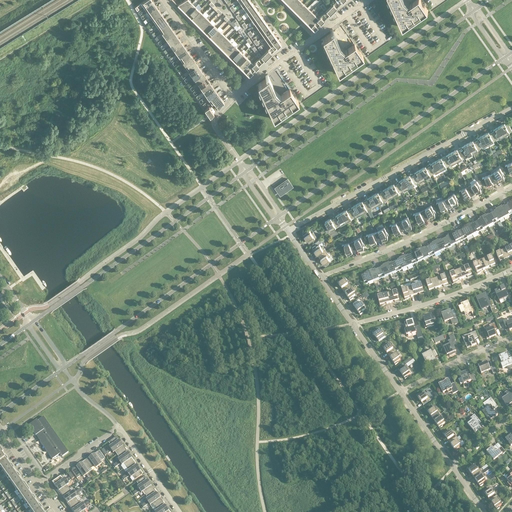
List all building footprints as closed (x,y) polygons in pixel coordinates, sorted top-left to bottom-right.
[(192,3),(188,0),(185,0),(177,5),(184,11),(192,3)] [(300,1),(299,0),(293,0),(289,5),(292,9),(300,1)] [(406,0),(391,0),(404,27),(429,10),(422,0),(416,0),(411,4),(406,0)] [(156,5),(153,1),(144,8),(147,12),(156,5)] [(304,4),(300,1),(292,9),(296,12),(304,4)] [(340,5),(336,1),(329,7),(333,11),(340,5)] [(254,6),(251,2),(243,7),(246,12),(254,6)] [(195,7),(192,3),(184,11),(187,15),(195,7)] [(308,8),(304,4),(296,12),(299,16),(308,8)] [(159,10),(156,5),(147,12),(150,16),(159,10)] [(257,10),(254,6),(246,12),(249,16),(257,10)] [(199,10),(195,7),(187,15),(191,18),(199,10)] [(333,11),(329,7),(323,14),(327,18),(333,11)] [(311,11),(308,8),(299,16),(303,20),(311,11)] [(162,14),(159,10),(150,16),(153,20),(162,14)] [(203,14),(199,10),(191,18),(194,22),(203,14)] [(260,14),(257,10),(249,16),(252,20),(260,14)] [(315,15),(311,11),(303,20),(307,23),(315,15)] [(165,18),(162,14),(153,20),(156,24),(165,18)] [(206,17),(203,14),(194,22),(198,26),(206,17)] [(263,18),(260,14),(252,20),(255,24),(263,18)] [(327,18),(323,14),(318,18),(318,19),(317,20),(321,24),(327,18)] [(318,19),(318,18),(315,15),(307,23),(310,27),(317,20),(318,19)] [(210,21),(206,17),(198,26),(202,29),(210,21)] [(168,22),(165,18),(156,24),(159,28),(168,22)] [(266,23),(263,18),(255,24),(258,28),(266,23)] [(321,24),(317,20),(310,27),(314,30),(321,24)] [(213,25),(210,21),(202,29),(205,33),(213,25)] [(171,26),(168,22),(159,28),(162,33),(171,26)] [(269,27),(266,23),(258,28),(261,33),(269,27)] [(217,28),(213,25),(205,33),(209,36),(217,28)] [(174,30),(171,26),(162,33),(165,37),(174,30)] [(272,31),(269,27),(261,33),(264,37),(272,31)] [(221,32),(217,28),(209,36),(213,40),(221,32)] [(177,35),(174,30),(165,37),(168,41),(177,35)] [(275,35),(272,31),(264,37),(267,41),(275,35)] [(340,45),(333,31),(322,39),(338,73),(363,56),(354,43),(345,50),(340,45)] [(224,35),(221,32),(213,40),(216,44),(224,35)] [(180,39),(177,35),(168,41),(171,45),(180,39)] [(228,39),(224,35),(216,44),(220,47),(228,39)] [(278,39),(275,35),(267,41),(271,47),(275,42),(275,41),(278,39)] [(183,43),(180,39),(171,45),(173,49),(183,43)] [(232,43),(228,39),(220,47),(224,51),(232,43)] [(281,44),(278,39),(275,41),(275,42),(271,47),(275,50),(281,44)] [(185,47),(183,43),(173,49),(176,54),(185,47)] [(235,46),(232,43),(224,51),(227,54),(235,46)] [(239,50),(235,46),(227,54),(231,58),(239,50)] [(188,51),(185,47),(176,54),(179,58),(188,51)] [(271,47),(264,53),(268,57),(275,50),(271,47)] [(243,53),(239,50),(231,58),(234,62),(243,53)] [(191,56),(188,51),(179,58),(182,62),(191,56)] [(246,57),(243,53),(234,62),(238,65),(246,57)] [(268,57),(264,53),(258,59),(262,63),(268,57)] [(194,60),(191,56),(182,62),(185,66),(194,60)] [(250,61),(246,57),(238,65),(242,69),(250,61)] [(262,63),(258,59),(253,64),(252,66),(256,70),(262,63)] [(197,64),(194,60),(185,66),(188,70),(197,64)] [(253,64),(250,61),(242,69),(245,72),(252,66),(253,64)] [(200,68),(197,64),(188,70),(191,75),(200,68)] [(256,70),(252,66),(245,72),(249,76),(256,70)] [(203,72),(200,68),(191,75),(194,79),(203,72)] [(206,77),(203,72),(194,79),(197,83),(206,77)] [(209,81),(206,77),(197,83),(200,87),(209,81)] [(275,91),(269,77),(258,85),(273,119),(298,101),(289,89),(280,95),(275,91)] [(212,85),(209,81),(200,87),(203,91),(212,85)] [(215,89),(212,85),(203,91),(206,95),(215,89)] [(218,93),(215,89),(206,95),(209,100),(218,93)] [(221,97),(218,93),(209,100),(212,104),(221,97)] [(224,102),(221,97),(212,104),(210,105),(215,111),(218,109),(224,102)] [(215,111),(210,105),(204,109),(210,117),(214,113),(213,112),(215,111)] [(502,124),(499,126),(504,136),(510,133),(509,131),(511,130),(511,131),(511,130),(508,124),(505,125),(505,124),(503,125),(502,124)] [(504,136),(499,126),(496,128),(496,129),(494,130),(494,131),(492,132),(496,140),(496,138),(498,137),(499,139),(504,136)] [(496,140),(492,132),(490,134),(489,133),(487,134),(487,133),(483,135),(488,144),(494,141),(493,140),(495,138),(496,140)] [(488,144),(483,135),(480,137),(480,138),(478,139),(479,140),(476,141),(480,149),(481,148),(480,147),(482,146),(483,147),(488,144)] [(480,149),(476,141),(474,142),(473,141),(471,143),(471,142),(467,143),(473,153),(478,150),(477,148),(479,147),(480,149)] [(473,153),(467,143),(464,145),(464,146),(462,147),(463,148),(460,150),(465,157),(464,156),(466,154),(467,156),(473,153)] [(465,157),(460,150),(458,151),(457,150),(455,151),(455,150),(452,152),(457,162),(462,159),(461,157),(464,156),(464,157),(465,157)] [(457,162),(452,152),(448,154),(449,155),(447,156),(447,157),(445,158),(449,166),(448,164),(450,163),(451,165),(457,162)] [(449,166),(445,158),(442,160),(442,159),(440,160),(439,159),(436,161),(441,170),(446,167),(445,166),(448,164),(449,166)] [(441,170),(436,161),(432,163),(433,163),(431,165),(429,167),(433,174),(432,173),(435,172),(436,173),(441,170)] [(433,174),(429,167),(426,168),(426,167),(424,168),(423,168),(420,169),(425,179),(431,176),(430,174),(432,173),(433,175),(433,174)] [(494,172),(492,174),(496,182),(499,181),(504,179),(504,177),(504,176),(505,175),(504,175),(504,174),(503,173),(502,172),(501,171),(501,170),(501,169),(500,168),(494,172)] [(425,179),(420,169),(417,171),(417,172),(415,173),(416,174),(413,175),(417,183),(417,181),(419,180),(420,182),(425,179)] [(496,182),(492,174),(489,175),(482,178),(483,179),(483,180),(484,181),(485,182),(485,183),(485,184),(486,185),(486,186),(487,185),(488,186),(489,187),(494,184),(496,182)] [(417,183),(413,175),(411,177),(410,176),(408,177),(408,176),(404,178),(409,187),(415,185),(414,183),(416,182),(417,183)] [(409,187),(404,178),(401,180),(401,181),(399,182),(400,183),(397,184),(401,192),(402,192),(401,190),(403,189),(404,190),(409,187)] [(277,186),(276,187),(280,193),(292,185),(287,179),(286,180),(277,186)] [(448,179),(439,184),(441,188),(451,183),(448,179)] [(471,185),(468,186),(473,195),(476,193),(476,194),(481,192),(481,190),(480,189),(482,188),(481,187),(480,186),(479,185),(479,184),(478,183),(477,182),(477,180),(471,185)] [(401,192),(397,184),(395,185),(394,185),(392,186),(392,185),(388,187),(394,196),(399,193),(398,192),(400,190),(401,192)] [(473,195),(468,186),(466,188),(459,190),(460,191),(460,192),(461,193),(462,194),(462,195),(462,196),(462,197),(463,198),(464,198),(465,199),(466,200),(471,197),(471,196),(473,195)] [(394,196),(388,187),(385,189),(383,190),(384,191),(381,193),(386,200),(385,199),(387,197),(388,199),(394,196)] [(386,200),(381,193),(379,194),(378,193),(376,194),(376,193),(373,195),(378,205),(383,202),(382,200),(385,199),(385,200),(386,200)] [(448,197),(446,199),(450,207),(453,206),(458,204),(458,203),(458,201),(459,201),(458,200),(458,199),(457,198),(456,197),(456,196),(455,195),(454,194),(454,193),(448,197)] [(378,205),(373,195),(369,197),(370,198),(368,199),(368,200),(366,201),(370,209),(369,207),(371,206),(372,208),(378,205)] [(450,207),(446,199),(443,200),(436,202),(437,204),(438,205),(438,206),(439,207),(439,208),(439,209),(439,210),(440,211),(441,210),(442,211),(443,212),(448,209),(450,207)] [(370,209),(366,201),(363,203),(363,202),(361,203),(360,202),(357,204),(362,213),(367,210),(366,209),(369,208),(370,209)] [(362,213),(357,204),(353,206),(354,207),(352,208),(352,209),(350,210),(354,218),(353,216),(356,215),(357,216),(362,213)] [(425,209),(423,211),(427,219),(430,218),(435,216),(435,215),(434,213),(436,213),(435,212),(435,211),(434,211),(434,210),(433,210),(432,208),(432,206),(431,205),(425,209)] [(511,214),(507,206),(505,207),(504,207),(502,208),(502,207),(499,209),(504,218),(511,214)] [(504,218),(499,209),(495,211),(496,211),(494,212),(494,213),(492,215),(496,223),(504,218)] [(354,218),(350,210),(347,211),(347,210),(345,212),(344,211),(341,213),(346,222),(352,219),(351,217),(353,216),(354,218)] [(427,219),(423,211),(420,212),(413,214),(413,215),(414,216),(415,217),(415,218),(415,219),(416,220),(416,221),(416,222),(418,222),(419,223),(420,224),(424,221),(427,219)] [(346,222),(341,213),(338,214),(338,215),(336,216),(337,217),(334,219),(338,226),(338,225),(340,223),(341,225),(346,222)] [(496,223),(492,215),(489,216),(488,215),(486,216),(483,217),(488,227),(496,223)] [(402,220),(399,222),(403,231),(406,229),(412,228),(411,226),(411,225),(412,224),(412,223),(411,222),(410,221),(409,219),(408,218),(408,216),(402,220)] [(488,227),(483,217),(480,219),(480,220),(478,221),(478,222),(476,223),(480,231),(488,227)] [(338,226),(334,219),(332,220),(331,219),(329,220),(329,219),(325,221),(328,226),(327,226),(327,227),(327,228),(327,229),(325,230),(327,233),(336,228),(335,226),(337,225),(338,226)] [(403,231),(399,222),(397,223),(396,223),(390,225),(390,226),(391,227),(391,228),(392,229),(392,230),(392,231),(392,232),(393,233),(394,233),(395,233),(396,235),(401,232),(403,231)] [(480,231),(476,223),(473,225),(473,224),(471,225),(470,224),(467,226),(472,236),(480,231)] [(472,236),(467,226),(464,228),(462,230),(463,230),(460,232),(464,240),(472,236)] [(378,231),(376,232),(379,241),(382,240),(388,239),(388,237),(387,236),(388,235),(388,234),(388,233),(387,233),(386,232),(386,231),(385,229),(385,228),(384,227),(378,231)] [(302,233),(309,243),(317,237),(313,232),(311,233),(309,230),(306,232),(305,231),(302,233)] [(379,241),(376,232),(373,233),(366,235),(366,236),(367,237),(367,238),(368,239),(368,240),(368,241),(369,243),(370,243),(371,244),(372,245),(377,242),(379,241)] [(464,240),(460,232),(457,233),(457,232),(455,233),(454,233),(451,234),(456,244),(464,240)] [(456,244),(451,234),(448,236),(448,237),(446,238),(447,239),(444,240),(448,248),(456,244)] [(354,241),(352,242),(355,251),(358,250),(364,249),(363,247),(363,246),(364,245),(364,244),(363,243),(363,242),(362,242),(362,241),(361,239),(361,238),(361,237),(354,241)] [(448,248),(444,240),(441,241),(441,240),(439,241),(438,241),(435,242),(440,252),(448,248)] [(355,251),(352,242),(349,243),(342,244),(342,245),(343,247),(343,248),(344,249),(344,250),(344,251),(344,252),(345,253),(346,253),(347,254),(348,255),(353,252),(352,252),(355,251)] [(440,252),(435,242),(432,244),(432,245),(430,246),(430,247),(428,248),(432,256),(440,252)] [(312,247),(319,257),(326,251),(323,246),(321,247),(319,244),(317,246),(316,246),(315,245),(312,247)] [(432,256),(428,248),(425,249),(425,248),(422,249),(419,250),(423,260),(432,256)] [(423,260),(419,250),(415,252),(416,252),(414,253),(414,254),(411,255),(415,264),(423,260)] [(509,258),(505,250),(496,254),(501,264),(499,265),(500,265),(501,264),(502,264),(503,263),(504,262),(505,261),(504,260),(509,258)] [(330,256),(326,251),(319,257),(325,266),(329,264),(328,263),(331,260),(328,257),(330,256)] [(415,264),(411,255),(409,257),(408,256),(406,257),(406,256),(402,258),(407,268),(415,264)] [(491,256),(482,261),(486,269),(491,267),(491,268),(492,268),(494,267),(495,267),(496,267),(498,266),(496,267),(491,256)] [(407,268),(402,258),(399,259),(399,260),(397,261),(398,262),(395,263),(399,271),(407,268)] [(486,269),(482,261),(473,265),(478,275),(477,275),(476,275),(476,276),(478,275),(479,274),(480,273),(481,273),(482,272),(481,271),(486,269)] [(399,271),(395,263),(392,264),(392,263),(390,264),(389,263),(386,265),(390,275),(399,271)] [(390,275),(386,265),(383,266),(383,267),(381,268),(381,269),(378,270),(382,278),(390,275)] [(468,267),(459,270),(462,279),(467,277),(468,278),(470,278),(471,277),(473,277),(474,276),(472,277),(468,267)] [(382,278),(378,270),(376,271),(375,270),(373,271),(373,270),(369,271),(373,282),(382,278)] [(462,279),(459,270),(450,274),(454,284),(453,285),(452,285),(454,285),(455,284),(456,283),(458,282),(458,281),(462,279)] [(373,282),(369,271),(366,273),(366,274),(364,274),(364,275),(361,276),(365,285),(373,282)] [(445,276),(435,279),(438,288),(443,286),(444,287),(446,287),(448,287),(449,286),(450,286),(449,286),(445,276)] [(337,282),(343,292),(351,286),(348,281),(346,282),(344,279),(341,281),(340,280),(337,282)] [(438,288),(435,279),(426,283),(430,293),(428,294),(430,293),(431,292),(432,292),(434,291),(433,290),(438,288)] [(411,287),(414,296),(419,294),(419,295),(420,295),(421,295),(423,295),(425,295),(426,294),(424,295),(421,284),(413,287),(412,284),(411,284),(411,287)] [(355,291),(351,286),(343,292),(350,301),(353,299),(352,298),(355,296),(353,293),(355,291)] [(414,296),(411,287),(402,290),(405,301),(404,301),(403,301),(405,301),(406,300),(408,299),(409,299),(409,298),(414,296)] [(495,292),(498,298),(499,301),(508,297),(509,300),(511,298),(511,294),(510,291),(506,293),(505,291),(504,287),(497,290),(497,291),(495,292)] [(397,292),(387,294),(390,303),(395,302),(395,303),(397,303),(398,303),(400,302),(402,302),(401,302),(400,302),(397,292)] [(390,303),(387,294),(377,297),(380,308),(379,308),(380,308),(382,307),(383,307),(383,306),(385,305),(384,304),(390,303)] [(488,299),(486,295),(478,299),(483,309),(491,306),(492,308),(495,307),(492,301),(489,302),(488,302),(487,300),(488,299)] [(365,306),(361,300),(353,306),(360,315),(363,313),(362,312),(365,310),(363,307),(365,306)] [(461,305),(462,307),(459,308),(462,314),(464,313),(465,315),(468,314),(467,313),(471,312),(473,315),(476,313),(473,307),(470,308),(468,302),(464,304),(461,305)] [(442,314),(445,322),(450,320),(451,321),(452,324),(455,323),(455,324),(459,323),(456,315),(453,317),(451,311),(450,311),(449,310),(443,312),(443,314),(442,314)] [(480,312),(478,313),(481,320),(487,318),(486,315),(480,312)] [(423,322),(425,329),(434,326),(435,330),(439,329),(436,320),(433,321),(431,316),(423,318),(424,322),(423,322)] [(511,321),(510,322),(509,320),(503,322),(506,328),(508,327),(509,330),(511,329),(511,321)] [(413,321),(411,322),(405,324),(406,329),(405,329),(406,335),(411,333),(412,334),(416,333),(418,339),(423,337),(419,326),(414,327),(413,321)] [(486,331),(484,332),(487,339),(489,338),(496,336),(494,330),(497,329),(495,323),(489,325),(490,329),(486,331)] [(372,333),(379,342),(386,337),(383,332),(381,333),(379,330),(376,332),(375,330),(372,333)] [(478,338),(475,332),(463,337),(467,348),(471,346),(472,347),(477,345),(474,339),(478,338)] [(449,344),(449,345),(444,348),(447,355),(449,354),(449,356),(455,353),(455,352),(456,351),(453,346),(458,344),(454,335),(449,337),(451,340),(448,341),(449,344)] [(382,347),(389,356),(396,351),(393,346),(391,347),(389,344),(386,346),(385,345),(382,347)] [(422,356),(428,366),(431,365),(431,364),(436,361),(431,350),(426,352),(427,353),(422,356)] [(400,356),(396,351),(389,356),(395,366),(398,363),(397,362),(400,360),(398,357),(400,356)] [(511,358),(509,360),(506,354),(499,357),(502,363),(500,363),(502,369),(507,367),(507,368),(508,368),(508,369),(509,369),(510,369),(511,368),(511,358)] [(412,358),(405,363),(406,365),(408,368),(416,363),(412,358)] [(482,363),(482,365),(478,366),(481,374),(483,373),(486,373),(487,371),(490,370),(491,370),(493,374),(497,372),(494,366),(490,368),(487,362),(484,363),(482,363)] [(408,368),(406,365),(398,370),(405,380),(408,377),(407,376),(410,374),(408,371),(410,370),(408,368)] [(466,371),(462,373),(459,373),(459,377),(461,377),(464,384),(465,384),(469,384),(469,382),(471,381),(472,380),(474,383),(477,382),(474,375),(473,375),(474,375),(471,377),(471,376),(469,376),(466,371)] [(443,382),(443,383),(439,385),(443,393),(447,391),(447,392),(449,391),(448,390),(451,389),(453,394),(458,391),(454,384),(451,385),(448,380),(443,382)] [(502,400),(507,406),(508,406),(509,407),(511,405),(511,399),(510,397),(511,395),(511,392),(510,390),(505,393),(506,396),(506,397),(502,400)] [(417,396),(423,406),(431,400),(427,395),(426,396),(423,393),(420,395),(420,394),(417,396)] [(483,404),(486,409),(482,412),(483,412),(486,417),(487,417),(488,418),(489,417),(491,420),(498,415),(495,412),(495,413),(494,412),(495,411),(495,410),(495,409),(498,407),(491,398),(483,404)] [(426,410),(433,419),(441,414),(437,409),(435,410),(433,407),(430,409),(429,408),(426,410)] [(444,419),(441,414),(433,419),(440,429),(443,427),(442,426),(445,423),(443,420),(444,419)] [(468,424),(475,434),(481,428),(478,425),(478,424),(478,423),(480,421),(475,415),(470,419),(471,421),(468,424)] [(28,426),(33,432),(35,436),(36,435),(40,441),(39,441),(52,459),(60,454),(62,457),(68,452),(43,417),(37,421),(36,420),(28,426)] [(443,434),(449,443),(457,438),(453,432),(452,434),(450,431),(447,433),(446,431),(443,434)] [(511,438),(511,439),(508,434),(502,439),(505,442),(507,441),(510,450),(511,450),(510,448),(511,445),(511,438)] [(117,438),(116,437),(108,442),(111,446),(109,447),(111,450),(121,443),(120,442),(117,438)] [(461,443),(457,438),(449,443),(456,452),(459,450),(458,449),(461,447),(459,444),(461,443)] [(121,444),(121,443),(111,450),(113,453),(115,452),(117,455),(125,449),(124,448),(121,444)] [(486,452),(493,460),(494,460),(495,460),(501,455),(502,456),(506,452),(501,447),(496,452),(492,447),(486,452)] [(43,511),(0,449),(0,466),(26,504),(23,506),(26,510),(29,508),(31,511),(43,511)] [(126,451),(125,449),(117,455),(119,458),(117,460),(119,462),(129,456),(129,455),(129,454),(126,451)] [(105,459),(99,451),(96,453),(92,456),(91,456),(98,466),(101,464),(100,462),(105,459)] [(98,466),(91,456),(90,457),(86,460),(87,460),(85,461),(91,469),(94,466),(95,468),(98,466)] [(130,456),(129,456),(119,462),(121,465),(123,464),(126,467),(133,462),(132,461),(133,460),(130,456)] [(91,469),(85,461),(84,462),(80,464),(79,465),(86,475),(89,473),(87,471),(91,469)] [(134,463),(133,462),(126,467),(128,471),(126,472),(128,475),(138,468),(137,467),(138,467),(135,463),(134,463)] [(86,475),(79,465),(78,466),(74,468),(74,469),(71,471),(76,478),(82,475),(83,477),(86,475)] [(467,468),(474,478),(481,472),(478,467),(476,468),(474,465),(471,467),(470,466),(467,468)] [(491,469),(489,467),(481,472),(483,475),(491,469)] [(139,469),(138,468),(128,475),(130,478),(132,476),(135,480),(142,474),(141,473),(142,473),(139,469)] [(485,477),(483,475),(481,472),(474,478),(480,487),(483,485),(482,484),(485,481),(483,478),(485,477)] [(63,480),(60,476),(52,482),(53,483),(56,487),(57,488),(66,481),(64,478),(63,480)] [(145,478),(144,477),(136,482),(139,486),(137,487),(139,490),(149,483),(148,482),(146,478),(145,478)] [(68,484),(66,481),(57,488),(57,489),(60,493),(61,494),(69,489),(67,485),(68,484)] [(149,484),(149,483),(139,490),(138,491),(137,490),(135,491),(136,494),(138,492),(139,492),(140,492),(141,493),(143,492),(145,495),(153,490),(152,488),(150,484),(149,484)] [(71,492),(69,489),(61,494),(62,496),(65,500),(65,501),(75,494),(73,491),(71,492)] [(483,492),(490,501),(498,496),(494,491),(493,492),(490,489),(487,491),(487,489),(483,492)] [(154,491),(153,490),(145,495),(148,498),(146,500),(148,502),(158,496),(157,495),(154,491)] [(77,497),(75,494),(65,501),(66,501),(66,502),(69,506),(69,505),(70,507),(78,501),(75,498),(77,497)] [(158,497),(158,496),(148,502),(150,505),(152,504),(154,507),(162,502),(161,501),(161,500),(158,496),(158,497)] [(501,501),(498,496),(490,501),(497,510),(500,508),(499,507),(502,505),(500,502),(501,501)] [(80,505),(78,501),(70,507),(71,508),(73,511),(75,511),(84,506),(82,503),(80,505)] [(163,503),(162,502),(154,507),(156,511),(154,511),(160,511),(166,508),(166,507),(163,503)]
